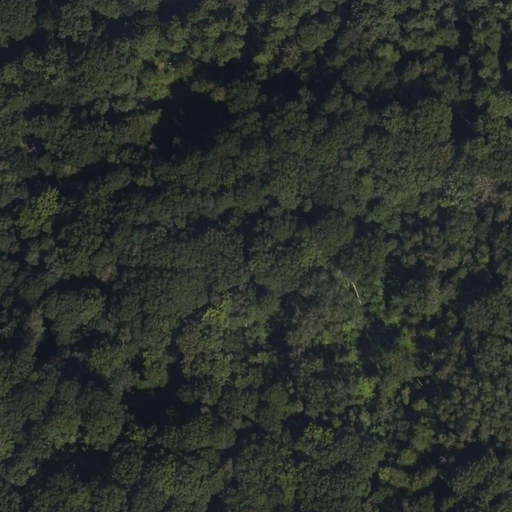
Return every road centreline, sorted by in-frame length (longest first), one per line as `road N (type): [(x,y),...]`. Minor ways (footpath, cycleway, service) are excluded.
road 1 (track): [(511,137),(510,157),(183,324),(359,511)]
road 2 (track): [(183,324),(173,332),(0,169)]
road 3 (track): [(511,499),(413,470),(336,489)]
